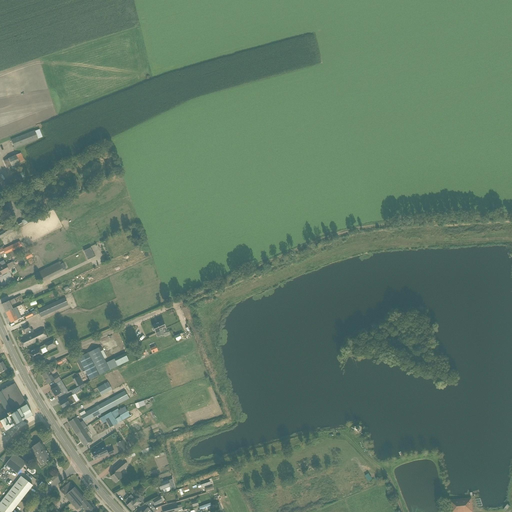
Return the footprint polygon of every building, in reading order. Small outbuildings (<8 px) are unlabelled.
[(15,149),(22,146),(38,140),(34,130),(11,140),(15,149)] [(24,161),(21,153),(3,161),(7,169),(12,167),(14,170),(21,167),(19,163),(24,161)] [(7,189),(23,181),(19,173),(3,182),(7,189)] [(0,238),(15,230),(23,226),(20,221),(4,230),(4,231),(0,232),(0,238)] [(22,247),(19,241),(3,249),(2,248),(0,248),(0,252),(1,255),(4,253),(5,255),(22,247)] [(90,248),(83,251),(88,260),(95,257),(90,248)] [(12,262),(6,264),(8,270),(14,267),(12,262)] [(59,262),(36,273),(41,282),(63,271),(62,269),(65,267),(63,263),(60,264),(59,262)] [(0,276),(9,271),(5,264),(0,267),(0,265),(0,276)] [(40,317),(68,305),(65,298),(37,310),(40,317)] [(14,299),(2,304),(5,312),(12,309),(10,306),(16,303),(14,299)] [(12,309),(5,312),(6,314),(9,319),(11,323),(15,321),(17,320),(14,314),(16,313),(14,308),(12,309)] [(24,316),(26,319),(36,314),(34,311),(24,316)] [(161,336),(162,336),(164,336),(164,334),(168,332),(162,321),(152,326),(153,328),(152,329),(153,330),(154,331),(155,334),(159,332),(161,336)] [(31,330),(28,324),(21,328),(24,333),(25,333),(31,330)] [(33,333),(24,337),(19,340),(24,348),(28,346),(40,340),(41,341),(47,338),(43,329),(33,334),(33,333)] [(28,352),(30,355),(29,356),(30,358),(31,359),(32,359),(35,358),(36,358),(38,357),(38,356),(41,355),(41,354),(40,351),(43,349),(45,348),(46,350),(55,346),(53,340),(44,345),(38,348),(38,347),(28,352)] [(98,348),(78,358),(81,362),(84,370),(89,380),(98,375),(118,366),(114,359),(106,363),(104,359),(100,351),(103,350),(101,347),(98,348)] [(55,384),(60,381),(57,375),(52,378),(49,373),(54,371),(50,364),(46,366),(48,371),(42,375),(48,384),(53,381),(55,384)] [(74,378),(78,386),(83,384),(79,376),(74,378)] [(55,387),(51,390),(55,396),(58,394),(60,397),(68,392),(61,381),(54,385),(55,387)] [(107,382),(97,388),(101,395),(112,390),(107,382)] [(3,428),(5,431),(32,415),(14,384),(10,386),(0,391),(0,402),(6,414),(3,416),(2,414),(0,415),(0,421),(1,424),(0,424),(0,427),(1,429),(3,428)] [(73,395),(75,394),(81,390),(79,386),(70,391),(73,395)] [(89,420),(129,399),(124,391),(93,408),(85,412),(85,413),(81,416),(84,422),(89,419),(89,420)] [(73,395),(72,395),(68,398),(66,399),(63,400),(59,403),(62,408),(66,405),(69,404),(70,406),(76,402),(79,400),(75,394),(73,395)] [(143,400),(134,404),(136,408),(145,405),(143,400)] [(118,409),(104,416),(106,421),(110,427),(120,421),(130,416),(124,407),(118,410),(118,409)] [(68,422),(76,434),(84,429),(86,427),(82,421),(80,423),(76,417),(72,419),(68,422)] [(84,429),(76,434),(84,446),(88,444),(92,441),(86,433),(89,431),(86,427),(84,429)] [(51,459),(43,447),(43,446),(41,444),(42,444),(41,444),(40,442),(32,447),(33,448),(30,449),(34,455),(37,453),(44,464),(51,459)] [(92,453),(95,460),(107,454),(108,456),(114,453),(112,449),(106,451),(104,447),(100,450),(99,449),(96,450),(96,451),(92,453)] [(133,451),(123,456),(125,460),(135,455),(133,451)] [(14,454),(5,464),(17,473),(25,463),(14,454)] [(113,470),(115,473),(111,477),(116,483),(119,480),(123,476),(120,472),(127,465),(123,461),(113,470)] [(21,476),(12,487),(0,502),(0,511),(1,511),(11,511),(32,485),(21,476)] [(168,480),(158,484),(160,491),(162,490),(163,494),(175,488),(173,479),(168,481),(168,480)] [(86,511),(89,511),(90,511),(94,508),(75,487),(74,487),(69,482),(60,490),(76,509),(80,505),(86,511)] [(132,511),(136,508),(142,502),(137,496),(134,499),(131,495),(125,501),(128,504),(126,505),(132,511)] [(155,505),(163,501),(160,497),(152,501),(155,505)] [(449,501),(450,511),(472,511),(471,498),(449,501)]
